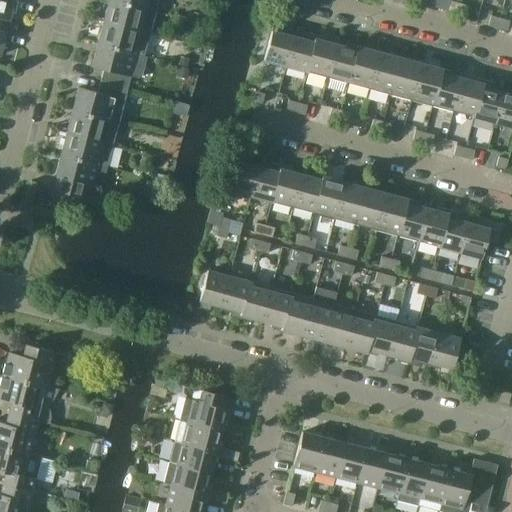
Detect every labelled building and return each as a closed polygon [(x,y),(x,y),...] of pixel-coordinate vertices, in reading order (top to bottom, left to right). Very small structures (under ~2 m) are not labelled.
[(0,0),(0,18),(0,19),(7,21),(13,0),(0,0)] [(155,11),(111,0),(108,0),(103,21),(150,33),(155,11)] [(158,0),(111,0),(155,11),(158,0)] [(457,13),(459,3),(450,1),(447,10),(457,13)] [(469,6),(459,3),(457,13),(466,15),(469,6)] [(194,12),(192,21),(198,22),(201,23),(203,15),(194,12)] [(497,28),(500,18),(491,16),(488,26),(497,28)] [(509,21),(500,18),(497,28),(507,31),(509,21)] [(187,20),(184,34),(194,37),(198,22),(192,21),(187,20)] [(144,56),(150,33),(103,21),(98,43),(144,56)] [(285,67),(294,35),(284,33),(285,27),(273,24),(263,61),(285,67)] [(306,72),(316,35),(305,32),(303,38),(294,35),(285,67),(306,72)] [(327,78),(336,44),(326,42),(327,38),(316,35),(306,72),(327,78)] [(144,56),(98,43),(92,66),(103,69),(100,81),(127,88),(130,76),(138,78),(144,56)] [(348,83),(358,46),(347,43),(346,47),(336,44),(327,78),(348,83)] [(369,89),(379,52),(358,46),(348,83),(369,89)] [(390,95),(400,58),(379,52),(369,89),(390,95)] [(180,57),(178,64),(187,67),(189,59),(180,57)] [(411,100),(421,63),(400,58),(390,95),(411,100)] [(432,106),(442,69),(421,63),(411,100),(432,106)] [(178,67),(176,77),(187,79),(189,69),(178,67)] [(452,112),(462,78),(452,75),(453,72),(442,69),(432,106),(452,112)] [(473,117),(483,80),(472,77),(471,81),(462,78),(452,112),(473,117)] [(493,89),(494,87),(495,83),(483,80),(473,117),(494,123),(503,92),(493,89)] [(118,122),(127,88),(100,81),(97,92),(78,87),(72,110),(118,122)] [(262,104),(264,94),(255,92),(252,101),(262,104)] [(511,93),(503,92),(494,123),(511,127),(511,93)] [(178,103),(176,112),(187,114),(189,103),(179,100),(178,103)] [(295,113),(298,103),(288,101),(286,110),(295,113)] [(307,106),(298,103),(295,113),(304,115),(307,106)] [(338,120),(340,110),(331,108),(329,118),(338,120)] [(118,122),(72,110),(66,132),(113,144),(118,122)] [(350,113),(340,110),(338,120),(347,123),(350,113)] [(380,131),(383,122),(373,119),(371,129),(380,131)] [(392,124),(383,122),(380,131),(389,134),(392,124)] [(422,143),(424,133),(415,130),(412,140),(422,143)] [(113,144),(66,132),(60,154),(107,166),(113,144)] [(434,135),(424,133),(422,143),(431,145),(434,135)] [(462,158),(465,148),(456,146),(453,155),(462,158)] [(474,151),(465,148),(462,158),(472,160),(474,151)] [(249,163),(250,160),(251,157),(238,153),(228,191),(250,196),(259,165),(249,163)] [(98,201),(107,166),(60,154),(55,177),(58,178),(55,190),(98,201)] [(498,157),(496,167),(505,169),(508,160),(498,157)] [(271,202),(281,165),(270,162),(268,168),(259,165),(250,196),(271,202)] [(292,208),(301,174),(291,171),(292,168),(281,165),(271,202),(292,208)] [(313,213),(323,176),(312,173),(311,177),(301,174),(292,208),(313,213)] [(334,219),(344,182),(323,176),(313,213),(334,219)] [(142,177),(137,196),(153,199),(157,181),(142,177)] [(355,225),(365,188),(344,182),(334,219),(355,225)] [(376,230),(386,193),(365,188),(355,225),(376,230)] [(37,189),(34,205),(46,208),(50,192),(37,189)] [(397,236),(407,199),(386,193),(376,230),(397,236)] [(418,242),(427,208),(417,205),(418,202),(407,199),(397,236),(418,242)] [(438,247),(448,210),(437,207),(436,210),(427,208),(418,242),(438,247)] [(210,210),(207,222),(219,226),(221,217),(222,213),(210,210)] [(458,219),(459,216),(460,213),(448,210),(438,247),(459,253),(468,221),(458,219)] [(231,220),(221,217),(219,226),(228,229),(231,220)] [(497,245),(503,225),(479,218),(477,224),(468,221),(459,253),(481,259),(486,242),(497,245)] [(262,235),(265,225),(255,223),(253,232),(262,235)] [(274,228),(265,225),(262,235),(271,237),(274,228)] [(226,238),(228,229),(219,226),(216,236),(226,238)] [(304,246),(306,236),(297,234),(295,244),(304,246)] [(316,239),(306,236),(304,246),(313,249),(316,239)] [(258,251),(260,241),(251,239),(248,248),(258,251)] [(270,244),(260,241),(258,251),(267,253),(270,244)] [(274,245),(272,252),(280,254),(281,247),(274,245)] [(346,257),(349,248),(339,245),(337,255),(346,257)] [(358,250),(349,248),(346,257),(355,260),(358,250)] [(300,262),(302,252),(293,250),(290,260),(300,262)] [(311,255),(302,252),(300,262),(309,265),(311,255)] [(388,269),(390,259),(381,256),(378,266),(388,269)] [(399,261),(390,259),(388,269),(397,271),(399,261)] [(342,273),(344,264),(335,261),(332,271),(342,273)] [(354,266),(344,264),(342,273),(351,276),(354,266)] [(411,265),(408,274),(420,277),(423,268),(411,265)] [(429,280),(432,270),(423,268),(420,277),(429,280)] [(220,307),(229,276),(207,270),(197,307),(209,311),(211,305),(220,307)] [(441,273),(432,270),(429,280),(439,282),(441,273)] [(383,285),(386,275),(377,272),(374,282),(383,285)] [(395,277),(386,275),(383,285),(393,287),(395,277)] [(240,319),(250,282),(229,276),(220,307),(230,310),(229,316),(240,319)] [(472,291),(475,282),(466,279),(463,289),(472,291)] [(262,321),(271,287),(250,282),(240,319),(251,322),(252,318),(262,321)] [(425,296),(428,286),(418,284),(416,293),(425,296)] [(437,289),(428,286),(425,296),(434,298),(437,289)] [(282,330),(291,293),(271,287),(262,321),(271,323),(270,327),(282,330)] [(302,336),(312,299),(291,293),(282,330),(302,336)] [(468,307),(471,298),(461,295),(459,305),(468,307)] [(323,341),(333,304),(312,299),(302,336),(323,341)] [(345,347),(355,310),(333,304),(323,341),(345,347)] [(365,353),(375,315),(355,310),(345,347),(365,353)] [(387,355),(396,321),(375,315),(365,353),(377,356),(377,352),(387,355)] [(407,364),(417,327),(396,321),(387,355),(397,357),(396,361),(407,364)] [(430,364),(438,332),(417,327),(407,364),(418,367),(420,361),(430,364)] [(450,375),(460,338),(438,332),(430,364),(439,366),(438,372),(450,375)] [(9,353),(3,376),(46,387),(55,352),(25,345),(22,356),(9,353)] [(154,385),(153,386),(167,390),(171,377),(157,374),(154,385)] [(58,390),(46,387),(3,376),(0,386),(0,399),(11,402),(8,413),(38,420),(49,423),(58,390)] [(199,402),(192,400),(185,398),(179,420),(221,431),(230,397),(201,390),(201,391),(202,391),(199,402)] [(510,394),(501,391),(499,400),(508,403),(510,394)] [(104,402),(102,411),(110,414),(112,405),(104,402)] [(0,446),(29,454),(38,420),(8,413),(5,424),(0,422),(0,446)] [(217,447),(221,431),(179,420),(174,441),(216,452),(215,456),(226,459),(228,450),(217,447)] [(314,472),(323,437),(302,432),(293,467),(314,472)] [(335,477),(344,443),(323,437),(314,472),(335,477)] [(211,472),(215,456),(216,452),(174,441),(169,462),(211,472)] [(356,483),(365,448),(344,443),(335,477),(356,483)] [(29,454),(0,446),(0,471),(5,473),(2,483),(33,491),(36,479),(23,476),(29,454)] [(377,488),(386,453),(365,448),(356,483),(377,488)] [(239,452),(228,450),(226,459),(237,462),(239,452)] [(398,493),(407,459),(386,453),(377,488),(398,493)] [(419,499),(428,464),(407,459),(398,493),(397,501),(418,506),(419,499)] [(484,511),(497,465),(484,462),(483,467),(473,464),(474,459),(473,459),(469,474),(470,474),(460,511),(484,511)] [(87,461),(85,469),(93,471),(96,464),(87,461)] [(207,489),(211,472),(169,462),(163,483),(170,485),(205,493),(204,498),(215,501),(217,492),(207,489)] [(440,504),(449,469),(428,464),(419,499),(440,504)] [(460,511),(470,474),(469,474),(449,469),(440,504),(439,511),(441,511),(460,511)] [(0,511),(27,511),(33,491),(2,483),(0,491),(0,511)] [(190,511),(200,511),(204,498),(205,493),(170,485),(165,505),(190,511)] [(66,490),(63,499),(76,502),(79,493),(66,490)] [(228,494),(217,492),(215,501),(226,503),(228,494)] [(295,494),(286,492),(283,504),(292,506),(295,494)] [(126,496),(123,509),(136,511),(137,511),(140,499),(126,496)] [(326,511),(329,503),(321,501),(318,511),(326,511)] [(190,511),(165,505),(158,503),(158,504),(161,505),(160,509),(160,511),(190,511)] [(335,511),(338,505),(329,503),(326,511),(335,511)]
